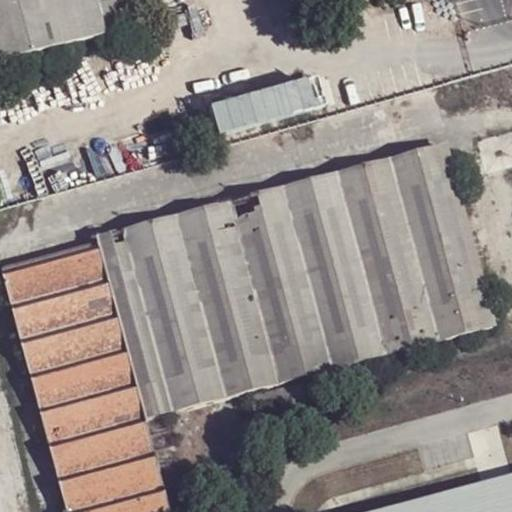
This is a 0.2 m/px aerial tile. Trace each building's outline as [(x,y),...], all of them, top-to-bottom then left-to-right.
[(0,0),(0,64),(138,27),(129,0),(0,0)] [(340,177),(388,358),(496,328),(448,147),(340,177)] [(340,177),(102,241),(104,247),(150,422),(388,358),(340,177)] [(70,511),(174,511),(150,422),(104,247),(6,273),(70,511)] [(311,411),(306,385),(256,396),(261,423),(311,411)] [(511,511),(511,480),(398,511),(511,511)]
